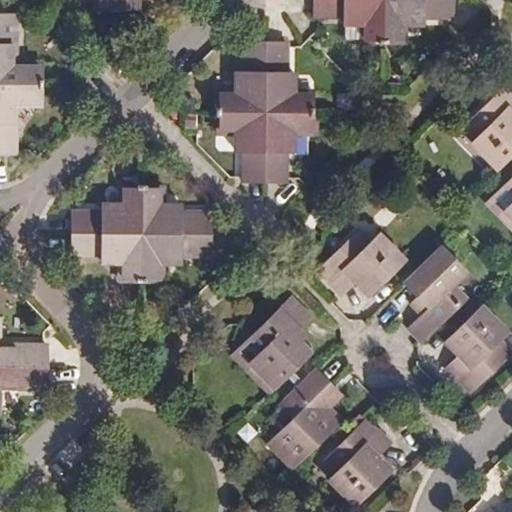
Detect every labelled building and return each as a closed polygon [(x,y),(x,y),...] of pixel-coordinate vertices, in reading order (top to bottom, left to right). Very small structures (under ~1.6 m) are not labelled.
[(98,0),(99,9),(141,9),(141,0),(98,0)] [(316,0),(316,13),(347,13),(365,14),(365,23),(365,41),(406,43),(406,24),(407,15),(425,15),(456,16),(456,0),(316,0)] [(0,152),(17,153),(18,102),(45,103),(45,81),(45,62),(18,62),(16,12),(0,12),(0,152)] [(365,14),(347,13),(347,23),(365,23),(365,14)] [(425,24),(425,15),(407,15),(406,24),(425,24)] [(245,131),(245,149),(245,179),(287,180),(288,150),(288,131),(297,131),(315,131),(314,89),(297,88),(288,88),(288,70),(288,38),(246,37),(246,69),(246,87),(237,87),(218,87),(217,130),(237,130),(245,131)] [(238,69),(237,87),(246,87),(246,69),(238,69)] [(297,70),(288,70),(288,88),(297,88),(297,70)] [(479,148),(496,166),(511,150),(511,85),(507,80),(467,120),(478,130),(487,140),(479,148)] [(245,131),(237,130),(237,148),(245,149),(245,131)] [(471,138),(479,148),(487,140),(478,130),(471,138)] [(288,131),(288,150),(297,150),(297,131),(288,131)] [(511,196),(511,185),(505,179),(486,198),(511,225),(511,210),(505,203),(511,196)] [(181,210),(163,210),(163,201),(162,180),(120,180),(120,200),(120,210),(102,210),(70,210),(70,251),(101,252),(120,252),(120,260),(120,280),(163,280),(163,260),(163,253),(182,253),(212,253),(212,210),(181,210)] [(120,210),(120,200),(102,200),(102,210),(120,210)] [(181,201),(163,201),(163,210),(181,210),(181,201)] [(380,201),(358,222),(382,246),(389,238),(381,229),(394,215),(380,201)] [(354,277),(359,281),(366,274),(376,283),(405,255),(389,238),(382,246),(358,222),(317,262),(342,288),(354,277)] [(407,326),(421,340),(446,316),(467,295),(455,282),(467,269),(441,243),(403,282),(415,295),(426,308),(420,313),(407,326)] [(366,274),(359,281),(368,292),(376,283),(366,274)] [(257,355),(280,380),(293,368),(313,349),(303,339),(296,333),(304,324),(311,316),(290,295),(258,326),(272,340),(257,355)] [(410,302),(420,313),(426,308),(415,295),(410,302)] [(496,318),(481,303),(456,327),(450,334),(458,343),(451,349),(456,355),(446,366),(468,390),(509,351),(498,337),(488,327),(496,318)] [(2,315),(0,315),(0,407),(0,408),(1,385),(51,386),(50,342),(1,341),(2,315)] [(506,329),(496,318),(488,327),(498,337),(506,329)] [(311,331),(304,324),(296,333),(303,339),(311,331)] [(237,347),(274,387),(279,381),(280,380),(257,355),(272,340),(258,326),(237,347)] [(458,343),(450,334),(443,340),(451,349),(458,343)] [(271,434),(297,461),(344,416),(329,401),(324,396),(336,382),(320,364),(305,379),(286,396),(297,408),(271,434)] [(342,388),(336,382),(324,396),(329,401),(342,388)] [(403,428),(379,404),(361,421),(335,446),(346,458),(356,470),(347,478),(362,493),(397,460),(389,451),(394,445),(390,440),(403,428)] [(404,454),(394,445),(389,451),(397,460),(404,454)] [(356,470),(346,458),(337,467),(347,478),(356,470)]
